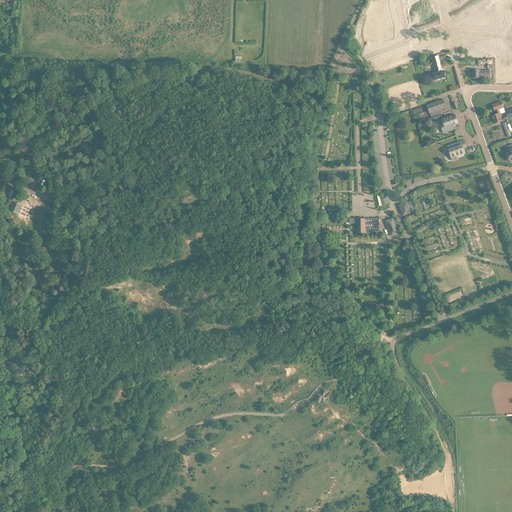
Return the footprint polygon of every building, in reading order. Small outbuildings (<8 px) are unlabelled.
[(405,1),(403,2),(404,7),(406,7),(408,14),(410,14),(411,14),(412,14),(416,12),(412,0),(405,0),(405,1)] [(368,10),(367,14),(383,19),(384,14),(385,15),(386,13),(391,9),(385,4),(383,6),(377,5),(376,7),(372,11),(368,10)] [(488,6),(479,9),(482,20),(492,17),(488,6)] [(394,24),(381,28),(384,36),(397,33),(394,24)] [(365,27),(364,38),(369,39),(369,42),(374,42),(375,27),(365,27)] [(440,33),(425,37),(426,42),(427,45),(432,44),(436,43),(438,51),(443,50),(441,41),(442,41),(440,33)] [(479,37),(477,49),(485,50),(488,38),(479,37)] [(499,40),(497,41),(499,45),(499,46),(500,46),(502,52),(505,50),(505,51),(506,50),(510,48),(509,47),(507,41),(505,37),(499,40)] [(407,52),(381,57),(382,60),(382,61),(383,63),(388,62),(389,64),(402,62),(402,63),(409,62),(407,52)] [(435,71),(434,71),(436,80),(445,77),(443,71),(442,71),(438,56),(432,57),(435,71)] [(472,70),(472,78),(479,78),(479,76),(490,76),(489,71),(479,71),(479,70),(472,70)] [(413,83),(405,86),(408,96),(409,96),(411,96),(410,95),(416,93),(413,84),(413,83)] [(399,88),(392,91),(395,98),(402,96),(403,98),(408,96),(405,86),(399,88)] [(429,113),(430,113),(431,117),(441,114),(440,109),(445,107),(443,100),(426,105),(429,113)] [(502,102),(492,105),(494,111),(495,111),(496,114),(491,116),(492,120),(493,120),(495,124),(501,121),(500,118),(501,117),(498,109),(504,107),(502,102)] [(421,107),(412,111),(414,116),(423,113),(421,107)] [(441,119),(443,125),(440,126),(443,133),(448,131),(455,129),(453,124),(458,123),(455,115),(441,119)] [(507,138),(510,136),(506,123),(502,124),(507,138)] [(466,146),(464,140),(449,145),(449,149),(448,150),(452,161),(457,159),(456,156),(464,153),(462,147),(466,146)] [(23,173),(20,180),(32,184),(35,177),(23,173)] [(9,210),(17,213),(20,205),(12,202),(9,210)] [(406,203),(399,206),(403,215),(410,213),(406,203)] [(21,225),(24,218),(13,213),(10,219),(21,225)] [(378,218),(356,219),(349,219),(350,223),(356,223),(357,233),(372,233),(372,232),(379,231),(379,228),(380,228),(379,222),(378,218)] [(398,233),(392,218),(385,221),(391,236),(398,233)]
